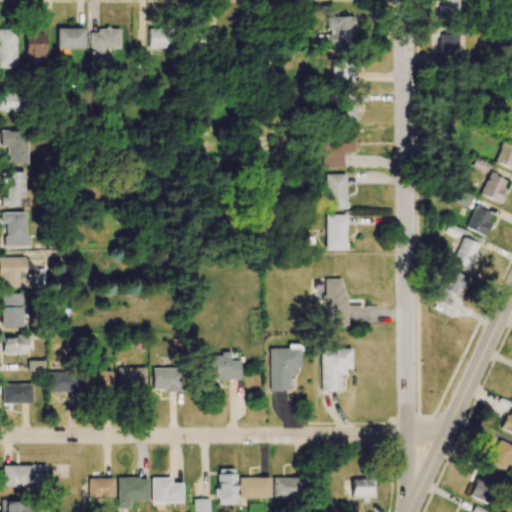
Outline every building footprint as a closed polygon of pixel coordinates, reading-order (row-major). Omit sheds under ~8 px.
[(455,0),(436,0),(437,17),(455,17),(455,0)] [(351,16),(326,17),(327,33),(317,34),(317,45),(352,44),(351,16)] [(147,48),(170,48),(171,26),(148,26),(147,48)] [(0,67),(15,68),(14,29),(0,28),(0,67)] [(83,28),(56,28),(56,48),(83,48),(83,28)] [(118,48),(119,28),(97,28),(97,33),(90,32),(90,59),(102,59),(103,48),(118,48)] [(44,31),(24,30),(24,56),(43,56),(44,31)] [(191,48),(204,47),(203,30),(191,31),(191,48)] [(437,56),(456,56),(456,34),(437,34),(437,56)] [(354,80),(353,61),(331,61),(331,81),(354,80)] [(335,121),(354,121),(355,90),(337,90),(335,121)] [(0,111),(20,112),(20,92),(0,91),(0,111)] [(25,164),(26,131),(0,131),(0,146),(5,147),(5,164),(25,164)] [(494,162),(511,170),(511,132),(510,131),(506,142),(503,141),(494,162)] [(343,168),(343,152),(354,152),(354,136),(322,136),(321,168),(343,168)] [(24,172),(3,172),(4,197),(0,197),(0,206),(24,206),(24,172)] [(507,181),(489,173),(479,194),(497,203),(507,181)] [(345,209),(345,174),(325,174),(325,208),(345,209)] [(467,206),(471,195),(457,190),(453,201),(467,206)] [(492,214),(474,206),(465,228),(483,235),(492,214)] [(28,246),(28,236),(24,236),(24,212),(0,211),(0,225),(3,225),(3,246),(28,246)] [(345,214),(324,215),(325,250),(346,249),(345,214)] [(476,261),(479,253),(474,252),(478,244),(460,237),(450,263),(466,270),(470,259),(476,261)] [(0,287),(28,287),(28,274),(31,274),(31,257),(0,258),(0,287)] [(464,276),(448,269),(434,300),(447,306),(452,295),(455,296),(464,276)] [(344,325),(344,278),(322,279),(323,326),(344,325)] [(19,293),(0,292),(0,326),(20,327),(19,293)] [(1,353),(26,353),(26,336),(0,336),(1,353)] [(267,349),(268,391),(288,390),(288,371),(298,371),(298,344),(286,345),(286,348),(267,349)] [(320,348),(319,390),(339,390),(340,374),(348,374),(349,349),(320,348)] [(238,360),(228,360),(228,354),(205,354),(204,379),(237,380),(238,360)] [(26,371),(43,371),(43,360),(26,361),(26,371)] [(143,367),(116,368),(116,390),(144,389),(143,367)] [(178,391),(178,368),(151,369),(151,391),(178,391)] [(110,370),(81,371),(82,393),(111,392),(110,370)] [(77,392),(78,372),(48,371),(47,391),(77,392)] [(30,403),(30,384),(0,384),(0,403),(30,403)] [(500,429),(511,434),(511,403),(500,429)] [(505,463),(511,466),(511,453),(510,453),(511,447),(511,445),(496,439),(486,463),(503,470),(505,463)] [(30,465),(0,465),(0,467),(1,487),(42,486),(42,465),(36,465),(36,473),(30,473),(30,465)] [(233,504),(233,468),(215,468),(215,504),(233,504)] [(469,497),(489,504),(498,478),(478,471),(469,497)] [(116,508),(128,508),(127,501),(146,500),(146,477),(116,478),(116,508)] [(149,502),(180,503),(180,483),(169,483),(169,477),(149,477),(149,502)] [(268,477),(238,477),(237,497),(268,497),(268,477)] [(271,497),(299,498),(300,478),(271,477),(271,497)] [(112,496),(111,478),(87,478),(87,497),(112,496)] [(372,499),(372,479),(349,479),(350,498),(363,498),(363,499),(372,499)] [(207,511),(208,498),(192,499),(192,511),(207,511)] [(26,511),(19,511),(19,500),(0,499),(0,511),(26,511)]
